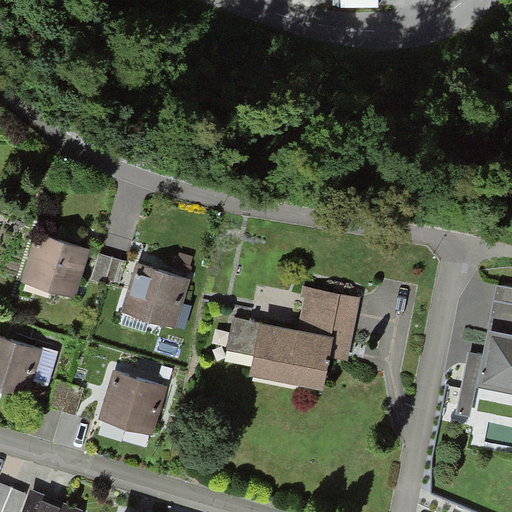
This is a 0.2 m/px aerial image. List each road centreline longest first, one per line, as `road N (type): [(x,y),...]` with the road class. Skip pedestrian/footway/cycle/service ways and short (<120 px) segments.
road 1 (residential): [(0,91),(59,138),(140,177),(241,204),(458,242)]
road 2 (residential): [(402,511),(458,242)]
road 3 (residential): [(236,511),(0,444)]
road 4 (tertiary): [(465,0),(420,24),(376,30),(323,25),(238,0)]
